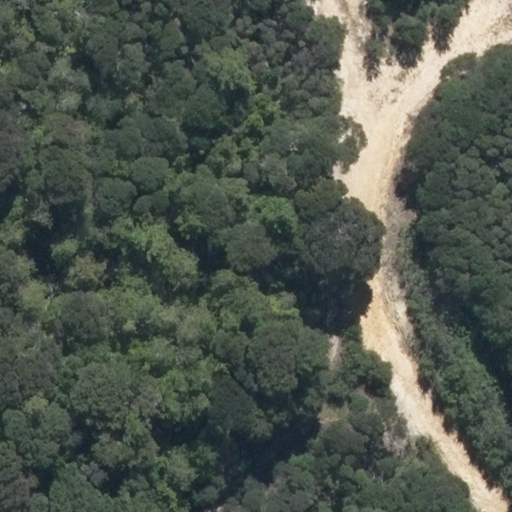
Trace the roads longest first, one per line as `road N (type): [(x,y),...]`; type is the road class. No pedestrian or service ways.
road 1 (track): [(511,458),(385,289),(319,110),(291,0)]
road 2 (track): [(341,168),(394,81),(511,34)]
